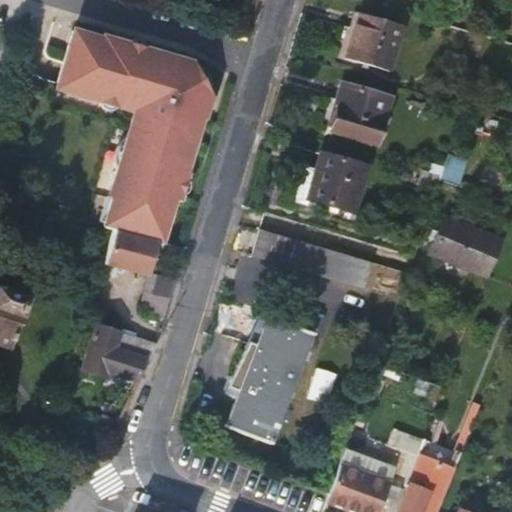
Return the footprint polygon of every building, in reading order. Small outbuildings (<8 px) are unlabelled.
[(389,73),(402,28),(360,15),(346,62),(367,67),(389,73)] [(156,247),(159,248),(161,242),(172,209),(176,210),(180,198),(185,181),(183,181),(199,128),(201,128),(203,120),(207,105),(189,71),(101,46),(100,48),(71,39),(57,85),(55,92),(67,96),(133,115),(108,202),(112,203),(104,231),(112,234),(156,247)] [(391,98),(342,84),(337,103),(340,103),(332,132),(377,144),(391,98)] [(368,167),(321,154),(317,168),(306,164),(297,199),(308,202),(309,196),(341,206),(355,210),(368,167)] [(429,252),(487,278),(491,268),(502,244),(444,219),(429,252)] [(260,232),(254,257),(365,288),(372,263),(260,232)] [(156,247),(112,234),(102,268),(146,281),(156,247)] [(142,301),(165,310),(176,280),(152,272),(142,301)] [(9,337),(17,313),(21,301),(0,293),(0,346),(5,348),(9,337)] [(25,317),(17,313),(9,337),(17,340),(25,317)] [(226,425),(269,442),(311,331),(268,314),(260,334),(253,332),(232,377),(234,378),(228,392),(237,396),(226,425)] [(155,346),(95,325),(80,370),(104,378),(107,370),(139,381),(148,361),(152,352),(155,346)] [(111,422),(108,429),(115,432),(117,428),(118,425),(111,422)] [(415,456),(404,484),(406,485),(395,511),(419,511),(427,494),(442,500),(453,472),(415,456)] [(377,511),(388,481),(340,463),(327,501),(358,511),(377,511)] [(427,494),(419,511),(437,511),(442,500),(427,494)]
